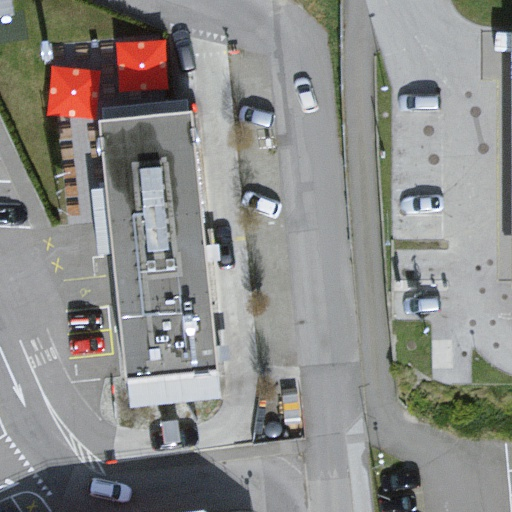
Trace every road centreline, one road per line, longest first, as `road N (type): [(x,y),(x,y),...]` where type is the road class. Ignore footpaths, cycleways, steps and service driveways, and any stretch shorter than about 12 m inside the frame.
road 1 (residential): [(336,511),(292,58),(280,36),(260,24),(189,0)]
road 2 (residential): [(0,353),(51,463),(86,491),(245,479),(270,484),(292,511)]
